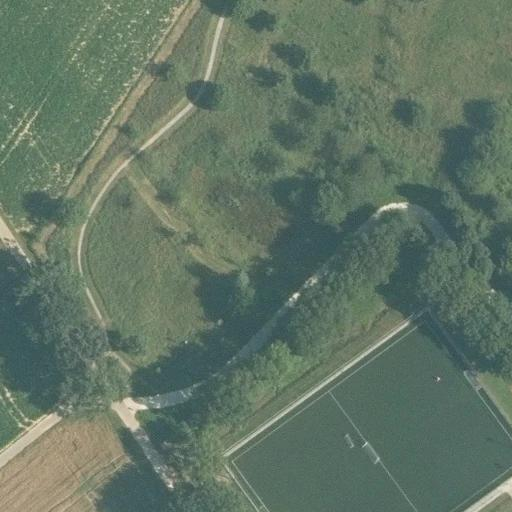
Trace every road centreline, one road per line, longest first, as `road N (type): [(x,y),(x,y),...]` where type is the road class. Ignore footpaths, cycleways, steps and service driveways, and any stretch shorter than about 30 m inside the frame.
road 1 (unclassified): [(101,384),(0,228)]
road 2 (unclassified): [(188,511),(101,384)]
road 3 (unclassified): [(0,463),(101,384)]
